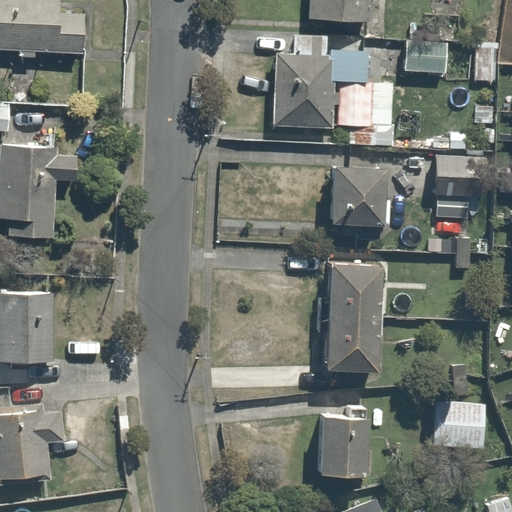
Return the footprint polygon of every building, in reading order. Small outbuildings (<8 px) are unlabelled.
[(55,1),(54,0),(0,0),(0,44),(76,48),(78,2),(55,1)] [(299,0),(299,10),(361,14),(361,0),(299,0)] [(446,21),(399,20),(398,67),(444,68),(446,21)] [(321,32),(284,29),(283,48),(270,47),(265,119),(320,122),(323,74),(361,76),(363,45),(320,42),(321,32)] [(491,33),(469,33),(469,82),(490,82),(491,33)] [(511,63),(498,63),(495,101),(511,102),(511,63)] [(490,95),(466,94),(465,120),(488,121),(490,95)] [(52,139),(0,138),(0,232),(50,233),(51,179),(63,179),(64,149),(51,149),(52,139)] [(480,153),(426,151),(424,191),(478,193),(480,153)] [(371,157),(321,155),(319,211),(369,213),(371,157)] [(368,253),(319,251),(313,360),(361,363),(368,253)] [(50,273),(0,272),(0,355),(48,357),(50,273)] [(478,399),(427,396),(425,439),(476,441),(478,399)] [(35,401),(0,401),(0,472),(38,471),(37,435),(59,434),(58,400),(35,401)] [(353,404),(307,402),(304,464),(350,467),(353,404)] [(377,511),(369,493),(325,511),(377,511)]
